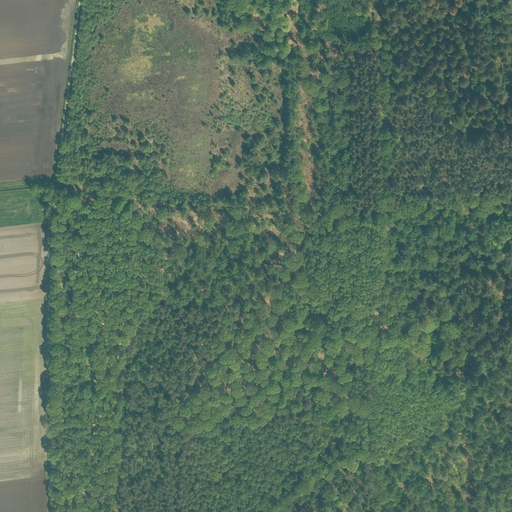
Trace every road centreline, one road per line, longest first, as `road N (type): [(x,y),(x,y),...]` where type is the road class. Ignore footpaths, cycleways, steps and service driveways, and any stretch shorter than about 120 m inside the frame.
road 1 (track): [(370,433),(386,275),(380,0)]
road 2 (track): [(50,503),(53,220)]
road 3 (track): [(55,196),(80,0)]
road 4 (track): [(511,359),(395,449),(372,457)]
road 5 (track): [(370,433),(315,462),(256,511)]
road 6 (track): [(387,206),(511,195)]
